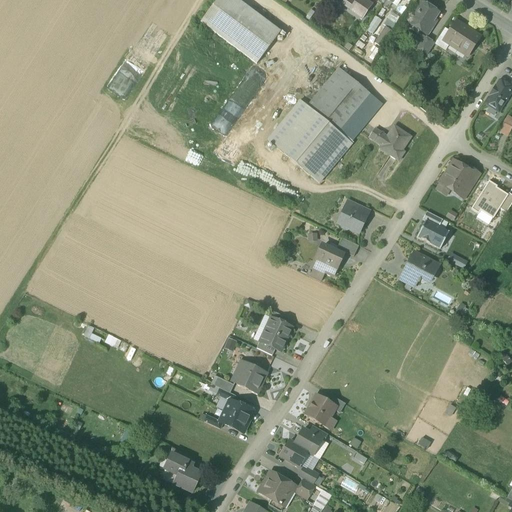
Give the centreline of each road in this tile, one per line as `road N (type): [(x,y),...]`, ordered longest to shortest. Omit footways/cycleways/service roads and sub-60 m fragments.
road 1 (residential): [(452,142),(217,511)]
road 2 (track): [(202,0),(0,319)]
